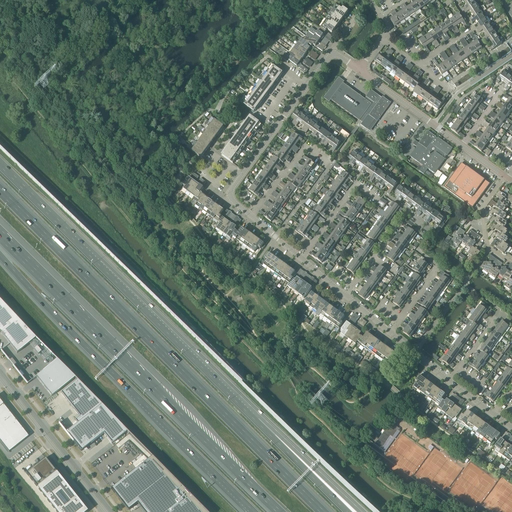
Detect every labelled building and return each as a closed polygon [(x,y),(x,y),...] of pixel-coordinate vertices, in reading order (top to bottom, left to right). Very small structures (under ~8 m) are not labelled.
[(419,10),(412,0),(409,0),(410,0),(412,4),(409,6),(414,13),(415,15),(420,12),(419,10)] [(424,7),(419,0),(418,0),(417,1),(415,0),(412,0),(419,10),(424,7)] [(472,0),(469,0),(464,3),(466,6),(462,9),(464,11),(475,3),(472,0)] [(475,3),(464,11),(465,13),(469,10),(471,13),(478,8),(475,3)] [(414,13),(409,6),(407,8),(404,4),(402,5),(409,17),(414,13)] [(409,17),(402,5),(400,7),(402,11),(399,13),(404,20),(409,17)] [(337,6),(334,10),(339,13),(340,12),(345,16),(348,12),(343,8),(342,9),(337,6)] [(470,21),(482,13),(484,12),(481,7),(478,8),(471,13),(473,16),(469,19),(470,21)] [(334,10),(331,13),(336,17),(337,15),(343,19),(345,16),(340,12),(339,13),(334,10)] [(392,12),(399,23),(404,20),(399,13),(397,15),(394,11),(392,12)] [(399,23),(392,12),(390,13),(392,17),(389,19),(394,27),(399,23)] [(331,13),(328,17),(334,21),(335,19),(340,23),(343,19),(337,15),(336,17),(331,13)] [(478,23),(485,18),(482,13),(470,21),(472,23),(476,20),(478,23)] [(453,18),(458,25),(461,23),(462,25),(465,23),(459,14),(453,18)] [(328,17),(326,20),(331,24),(332,22),(338,26),(340,23),(335,19),(334,21),(328,17)] [(485,18),(478,23),(480,26),(476,29),(477,31),(488,23),(490,22),(487,17),(485,18)] [(448,21),(454,30),(457,28),(456,27),(458,25),(453,18),(448,21)] [(326,20),(323,24),(328,28),(329,26),(335,30),(338,26),(332,22),(331,24),(326,20)] [(443,25),(448,32),(451,30),(452,31),(454,30),(448,21),(443,25)] [(488,23),(477,31),(479,33),(483,30),(484,33),(492,28),(488,23)] [(320,28),(326,32),(327,30),(332,34),(335,30),(329,26),(328,28),(323,24),(320,28)] [(438,28),(444,37),(447,35),(446,33),(448,32),(443,25),(438,28)] [(326,32),(320,28),(319,30),(314,26),(311,30),(316,34),(318,32),(323,36),(326,32)] [(444,37),(438,28),(434,31),(438,38),(441,36),(442,38),(444,37)] [(492,28),(484,33),(486,36),(482,39),(484,41),(495,33),(492,28)] [(311,30),(308,33),(314,37),(315,36),(320,39),(322,41),(325,37),(323,36),(318,32),(316,34),(311,30)] [(438,38),(434,31),(428,35),(434,43),(437,42),(436,40),(438,38)] [(308,33),(306,37),(311,41),(312,39),(318,43),(320,39),(315,36),(314,37),(308,33)] [(491,43),(498,38),(495,33),(484,41),(485,43),(489,40),(491,43)] [(424,38),(428,45),(431,43),(432,45),(434,43),(428,35),(424,38)] [(428,45),(424,38),(423,36),(417,40),(424,50),(427,48),(426,47),(428,45)] [(306,37),(303,40),(303,41),(309,44),(311,46),(312,45),(315,47),(318,43),(312,39),(311,41),(306,37)] [(471,44),(476,52),(482,48),(474,37),(472,38),(474,42),(471,44)] [(498,38),(491,43),(493,46),(489,48),(491,51),(502,43),(498,38)] [(301,39),(298,43),(303,46),(302,48),(307,52),(310,48),(307,46),(309,44),(303,41),(303,40),(301,39)] [(464,44),(471,55),(476,52),(471,44),(469,46),(466,42),(464,44)] [(298,43),(295,46),(301,50),(299,52),(304,56),(307,52),(302,48),(303,46),(298,43)] [(471,55),(464,44),(462,45),(464,49),(461,51),(466,58),(471,55)] [(295,46),(293,50),(298,54),(296,55),(302,59),(304,56),(299,52),(301,50),(295,46)] [(466,58),(461,51),(459,53),(456,49),(454,51),(461,62),(466,58)] [(293,50),(290,54),(295,57),(294,59),(299,63),(302,59),(296,55),(298,54),(293,50)] [(452,58),(456,65),(461,62),(454,51),(452,52),(454,56),(452,58)] [(381,66),(389,55),(386,53),(384,57),(381,55),(375,62),(381,66)] [(295,57),(290,54),(285,60),(288,62),(289,61),(297,67),(299,63),(294,59),(295,57)] [(389,55),(381,66),(385,69),(390,62),(388,60),(391,56),(389,55)] [(452,68),(453,71),(458,67),(456,65),(452,58),(449,60),(446,56),(444,57),(452,68)] [(452,68),(444,57),(442,59),(445,63),(442,65),(446,72),(447,72),(452,68)] [(390,73),(398,62),(396,60),(393,64),(390,62),(385,69),(390,73)] [(395,76),(400,69),(397,67),(400,63),(398,62),(390,73),(395,76)] [(436,63),(434,64),(441,75),(447,72),(446,72),(442,65),(439,67),(436,63)] [(274,85),(282,73),(271,65),(242,104),(254,112),(271,89),(272,90),(275,86),(274,85)] [(400,69),(395,76),(400,80),(408,69),(406,67),(403,71),(400,69)] [(400,80),(405,83),(410,77),(410,76),(407,74),(410,70),(408,69),(400,80)] [(501,80),(503,82),(508,75),(504,71),(496,82),(498,84),(501,80)] [(410,87),(418,76),(415,74),(413,78),(410,76),(410,77),(405,83),(410,87)] [(505,89),(511,79),(511,77),(508,75),(503,82),(506,84),(503,88),(505,89)] [(420,77),(418,76),(410,87),(415,91),(416,89),(418,85),(420,84),(417,81),(420,77)] [(329,103),(331,100),(359,121),(360,121),(362,123),(360,125),(367,130),(375,120),(377,122),(391,103),(382,97),(380,100),(378,98),(379,96),(371,90),(365,97),(366,97),(364,99),(343,84),(344,82),(339,78),(323,99),(329,103)] [(421,87),(418,85),(416,89),(415,91),(413,92),(418,96),(426,85),(424,84),(421,87)] [(423,100),(428,92),(425,90),(428,87),(426,85),(418,96),(423,100)] [(428,103),(436,92),(434,91),(431,94),(428,92),(423,100),(428,103)] [(433,107),(438,100),(435,98),(438,94),(436,92),(428,103),(433,107)] [(480,103),(482,100),(475,95),(472,100),(480,106),(480,107),(482,104),(480,103)] [(438,100),(433,107),(438,110),(446,99),(443,98),(441,102),(438,100)] [(468,105),(475,110),(477,108),(479,109),(480,107),(480,106),(472,100),(468,105)] [(501,107),(509,113),(511,109),(511,107),(506,103),(504,106),(502,105),(501,107)] [(475,110),(468,105),(465,110),(473,116),(475,114),(473,113),(475,110)] [(509,113),(501,107),(499,109),(501,110),(499,113),(506,118),(509,113)] [(294,125),(302,114),(297,110),(292,117),(295,119),(292,123),(294,125)] [(473,116),(465,110),(461,115),(467,119),(468,120),(470,117),(473,119),(474,117),(473,116)] [(494,117),(502,123),(506,118),(499,113),(497,116),(495,115),(494,117)] [(302,114),(294,125),(296,126),(299,122),(301,124),(306,117),(302,114)] [(466,123),(468,120),(467,119),(461,115),(457,120),(466,126),(467,124),(466,123)] [(221,155),(233,164),(261,125),(250,116),(233,140),(232,139),(229,143),(230,144),(221,155)] [(303,132),(311,121),(306,117),(301,124),(304,126),(301,130),(303,132)] [(502,123),(494,117),(492,119),(494,120),(492,123),(499,128),(502,123)] [(189,150),(201,158),(212,143),(213,143),(216,139),(215,139),(224,127),(212,118),(189,150)] [(454,125),(461,130),(463,127),(464,128),(466,126),(457,120),(454,125)] [(311,131),(316,124),(311,121),(303,132),(306,133),(308,130),(311,131)] [(487,126),(495,132),(499,128),(492,123),(490,125),(488,124),(487,126)] [(316,124),(311,131),(314,134),(311,137),(313,139),(321,128),(316,124)] [(461,130),(454,125),(450,130),(459,136),(460,134),(459,132),(461,130)] [(485,132),(492,137),(495,132),(487,126),(485,128),(487,129),(485,132)] [(321,139),(326,131),(321,128),(313,139),(315,140),(318,137),(321,139)] [(290,139),(297,144),(299,141),(303,144),(304,141),(297,136),(298,134),(291,129),(290,132),(291,133),(292,135),(290,139)] [(326,131),(321,139),(324,141),(321,144),(323,146),(331,135),(326,131)] [(427,131),(419,143),(418,144),(420,145),(418,148),(417,147),(410,157),(423,166),(419,171),(424,175),(428,169),(435,174),(445,159),(444,159),(446,155),(447,156),(452,149),(438,138),(437,139),(435,138),(436,137),(427,131)] [(492,137),(485,132),(483,135),(481,134),(480,136),(488,142),(492,137)] [(331,135),(323,146),(325,147),(328,144),(330,146),(335,139),(336,139),(331,135)] [(479,135),(477,137),(478,138),(480,139),(477,142),(485,147),(488,142),(480,136),(479,135)] [(297,144),(290,139),(286,143),(297,151),(299,149),(295,146),(297,144)] [(341,142),(336,139),(335,139),(330,146),(333,148),(331,152),(333,153),(341,142)] [(485,147),(477,142),(476,145),(474,144),(472,146),(481,152),(485,147)] [(283,148),(290,153),(292,150),(296,153),(297,151),(286,143),(283,148)] [(290,153),(283,148),(279,153),(290,161),(292,159),(288,156),(290,153)] [(350,166),(358,155),(353,151),(348,159),(351,161),(348,165),(350,166)] [(279,153),(276,158),(281,162),(283,163),(285,160),(289,163),(290,161),(279,153)] [(358,155),(350,166),(352,168),(355,164),(358,166),(363,159),(358,155)] [(270,161),(281,169),(282,167),(279,165),(281,162),(276,158),(274,156),(270,161)] [(316,165),(307,158),(305,161),(307,162),(305,165),(312,170),(314,171),(318,166),(317,165),(316,165)] [(360,173),(368,162),(363,159),(358,166),(361,168),(358,172),(360,173)] [(281,169),(270,161),(267,166),(274,171),(276,169),(279,171),(281,169)] [(368,162),(360,173),(362,175),(365,171),(368,173),(373,166),(368,162)] [(489,184),(461,164),(444,188),(472,208),(489,184)] [(310,176),(314,171),(312,170),(305,165),(303,167),(301,166),(300,168),(309,175),(310,176)] [(274,171),(267,166),(263,171),(274,179),(275,177),(272,174),(274,171)] [(373,166),(368,173),(370,175),(368,179),(370,180),(378,169),(373,166)] [(307,181),(310,176),(309,175),(300,168),(298,171),(300,172),(298,174),(303,179),(305,180),(305,179),(307,181)] [(382,173),(378,169),(370,180),(372,182),(375,178),(377,180),(382,173)] [(259,176),(266,181),(269,178),(272,181),(274,179),(263,171),(259,176)] [(354,180),(343,172),(340,177),(347,182),(349,179),(353,182),(354,180)] [(379,187),(387,176),(382,173),(377,180),(380,182),(377,186),(379,187)] [(293,178),(301,184),(305,180),(303,179),(298,174),(296,177),(294,176),(293,178)] [(387,176),(379,187),(381,189),(384,185),(387,187),(392,180),(394,178),(389,174),(387,176)] [(256,181),(267,189),(268,187),(264,184),(266,181),(259,176),(256,181)] [(340,177),(338,176),(335,181),(336,182),(347,190),(349,188),(345,185),(347,182),(340,177)] [(183,189),(186,192),(190,186),(188,185),(192,180),(189,177),(183,185),(185,186),(183,189)] [(301,184),(293,178),(291,180),(293,181),(291,184),(290,184),(296,188),(298,189),(301,184)] [(196,183),(192,180),(188,185),(190,186),(186,192),(190,194),(194,189),(192,188),(196,183)] [(397,184),(392,180),(387,187),(390,189),(387,193),(389,195),(397,184)] [(267,189),(256,181),(252,186),(259,191),(261,188),(265,191),(267,189)] [(333,187),(340,192),(342,189),(346,192),(347,190),(336,182),(335,181),(331,186),(333,187)] [(199,185),(196,183),(192,188),(194,189),(190,194),(194,197),(198,192),(196,191),(199,185)] [(292,193),(296,188),(290,184),(291,184),(289,183),(287,186),(285,184),(284,187),(290,191),(292,193)] [(194,197),(192,199),(198,203),(199,201),(197,200),(201,194),(200,193),(203,188),(199,185),(196,191),(198,192),(194,197)] [(259,191),(252,186),(249,191),(260,199),(261,196),(257,194),(259,191)] [(397,201),(405,190),(400,186),(395,193),(398,195),(395,199),(397,201)] [(284,190),(281,193),(286,196),(291,199),(294,194),(292,193),(290,191),(284,187),(282,189),(284,190)] [(329,192),(340,200),(341,197),(338,195),(340,192),(333,187),(329,192)] [(506,189),(503,194),(503,195),(505,196),(508,198),(506,200),(510,203),(511,204),(511,195),(511,197),(507,194),(509,191),(506,189)] [(405,190),(397,201),(400,202),(402,198),(405,200),(410,193),(405,190)] [(506,208),(510,203),(506,200),(508,198),(505,196),(503,195),(503,194),(499,191),(495,196),(500,200),(498,202),(506,208)] [(340,200),(329,192),(326,196),(333,202),(335,199),(338,202),(340,200)] [(277,196),(285,203),(289,198),(286,196),(281,193),(280,195),(278,194),(277,196)] [(407,208),(415,197),(410,193),(405,200),(408,202),(405,206),(407,208)] [(201,194),(197,200),(199,201),(198,203),(196,206),(199,209),(203,204),(201,202),(205,197),(201,194)] [(285,203),(277,196),(275,198),(277,199),(274,202),(281,208),(285,203)] [(333,202),(326,196),(322,201),(333,209),(334,207),(331,204),(333,202)] [(355,203),(362,208),(366,203),(357,196),(355,199),(357,200),(355,203)] [(209,200),(205,197),(201,202),(203,204),(199,209),(203,211),(206,206),(205,205),(209,200)] [(415,207),(420,200),(415,197),(407,208),(409,209),(412,205),(415,207)] [(203,211),(206,214),(210,209),(208,208),(212,202),(209,200),(205,205),(206,206),(203,211)] [(417,215),(425,204),(420,200),(415,207),(418,209),(415,213),(417,215)] [(333,209),(322,201),(318,206),(325,211),(328,208),(331,211),(333,209)] [(506,208),(498,202),(497,205),(492,201),(488,206),(490,208),(492,206),(496,208),(495,211),(494,211),(497,213),(499,210),(503,213),(506,208)] [(206,214),(210,217),(214,212),(212,210),(216,205),(212,202),(208,208),(210,209),(206,214)] [(281,208),(274,202),(272,205),(271,204),(269,206),(274,209),(278,212),(281,208)] [(362,208),(355,203),(353,205),(351,204),(350,206),(358,213),(362,208)] [(389,208),(395,213),(397,210),(401,212),(403,210),(392,203),(389,208)] [(424,214),(430,207),(425,204),(417,215),(419,216),(422,212),(424,214)] [(210,217),(214,219),(217,214),(215,213),(220,208),(216,205),(212,210),(214,212),(210,217)] [(318,206),(317,205),(315,206),(313,208),(313,210),(326,219),(327,217),(324,214),(325,211),(318,206)] [(274,217),(278,212),(274,209),(269,206),(268,208),(269,209),(267,212),(274,217)] [(358,213),(350,206),(348,208),(350,210),(348,212),(355,218),(358,213)] [(427,222),(434,211),(430,207),(424,214),(427,217),(424,220),(427,222)] [(217,222),(221,217),(220,215),(224,210),(220,208),(215,213),(217,214),(214,219),(217,222)] [(385,213),(395,220),(397,218),(393,215),(395,213),(389,208),(385,213)] [(507,216),(503,213),(499,210),(497,213),(494,211),(495,211),(492,209),(488,214),(491,216),(493,213),(497,216),(495,218),(497,220),(499,218),(504,221),(507,216)] [(321,218),(311,211),(309,211),(307,214),(307,216),(308,217),(316,222),(318,219),(319,220),(321,218)] [(434,222),(439,214),(434,211),(427,222),(429,223),(431,220),(434,222)] [(271,222),(274,217),(267,212),(265,215),(264,214),(262,216),(271,222)] [(355,218),(348,212),(346,215),(344,214),(343,216),(351,223),(355,218)] [(395,220),(385,213),(382,217),(388,222),(390,220),(394,222),(395,220)] [(439,214),(434,222),(437,224),(434,227),(436,229),(438,226),(442,229),(444,225),(443,224),(446,220),(444,218),(439,214)] [(221,217),(217,222),(219,223),(216,228),(219,231),(223,226),(221,225),(225,219),(221,217)] [(316,222),(308,217),(305,221),(313,228),(315,226),(313,225),(316,222)] [(378,222),(388,230),(390,228),(386,225),(388,222),(382,217),(378,222)] [(508,224),(504,221),(499,218),(497,220),(495,218),(493,217),(489,222),(492,223),(493,221),(497,224),(496,226),(498,228),(500,226),(504,229),(508,224)] [(339,224),(346,229),(350,224),(341,218),(340,220),(341,221),(339,224)] [(219,231),(223,234),(227,229),(225,227),(229,222),(225,219),(221,225),(223,226),(219,231)] [(313,228),(305,221),(301,226),(308,231),(310,229),(312,230),(313,228)] [(223,234),(226,236),(230,231),(228,230),(232,225),(229,222),(225,227),(227,229),(223,234)] [(388,230),(378,222),(375,227),(381,232),(383,229),(387,232),(388,230)] [(308,231),(301,226),(298,224),(294,230),(304,238),(305,236),(310,240),(312,238),(306,234),(308,231)] [(346,229),(339,224),(337,227),(336,226),(334,228),(343,234),(346,229)] [(508,231),(504,229),(500,226),(498,228),(496,226),(493,224),(490,229),(492,231),(494,229),(498,232),(496,234),(499,236),(501,233),(505,236),(508,231)] [(231,239),(232,237),(236,231),(234,230),(236,228),(232,225),(228,230),(230,231),(226,236),(231,239)] [(405,226),(403,228),(406,231),(404,234),(411,238),(413,240),(417,235),(415,233),(405,226)] [(381,232),(375,227),(371,232),(381,239),(383,237),(379,235),(381,232)] [(232,237),(236,239),(239,234),(241,236),(245,230),(242,228),(238,233),(236,231),(232,237)] [(332,234),(339,239),(343,234),(334,228),(333,230),(334,231),(332,234)] [(236,239),(239,242),(243,237),(245,238),(249,233),(245,230),(241,236),(239,234),(236,239)] [(455,235),(450,242),(458,247),(461,243),(463,239),(461,237),(463,234),(463,235),(465,232),(462,230),(460,233),(458,231),(455,235)] [(463,244),(465,246),(466,245),(467,244),(471,238),(469,236),(473,232),(470,230),(465,236),(463,235),(463,234),(461,237),(463,239),(461,243),(463,244)] [(381,239),(371,232),(367,237),(374,242),(376,239),(380,241),(381,239)] [(509,239),(505,236),(501,233),(499,236),(496,234),(494,232),(490,237),(493,239),(494,237),(498,239),(497,242),(499,244),(501,241),(505,244),(509,239)] [(239,242),(242,244),(243,245),(247,240),(249,241),(252,236),(249,233),(245,238),(243,237),(239,242)] [(411,238),(404,234),(402,236),(398,233),(396,235),(398,236),(408,243),(411,238)] [(339,239),(332,234),(330,237),(329,236),(327,238),(335,244),(339,239)] [(356,239),(361,243),(364,240),(357,235),(354,238),(356,239)] [(396,235),(394,237),(399,241),(397,243),(399,244),(404,248),(407,244),(408,243),(398,236),(396,235)] [(465,246),(471,250),(473,246),(476,248),(477,245),(475,243),(480,237),(477,235),(474,240),(471,238),(467,244),(466,245),(465,246)] [(243,245),(247,248),(249,244),(250,242),(252,244),(256,238),(252,236),(249,241),(247,240),(243,245)] [(247,248),(250,250),(254,245),(256,246),(257,245),(260,241),(256,238),(252,244),(250,242),(249,244),(247,248)] [(335,244),(327,238),(326,240),(327,241),(325,244),(327,245),(332,249),(335,244)] [(364,245),(372,251),(374,249),(373,248),(375,245),(368,240),(364,245)] [(509,247),(505,244),(501,241),(499,244),(497,242),(494,240),(491,245),(493,247),(495,244),(499,247),(497,250),(505,255),(507,253),(506,252),(509,247)] [(260,249),(264,244),(260,241),(257,245),(256,246),(254,245),(250,250),(249,251),(256,256),(261,250),(260,249)] [(397,243),(396,246),(390,242),(388,244),(401,253),(404,248),(397,243)] [(482,244),(479,243),(477,245),(476,248),(473,246),(471,250),(467,254),(475,260),(480,253),(477,251),(482,244)] [(322,245),(320,248),(328,254),(332,249),(327,245),(325,244),(323,246),(322,245)] [(401,253),(388,244),(387,246),(392,250),(390,253),(397,258),(401,253)] [(372,251),(364,245),(361,250),(362,251),(367,255),(370,252),(371,253),(372,251)] [(320,250),(318,253),(323,257),(325,259),(328,254),(320,248),(318,249),(320,250)] [(357,255),(365,261),(367,259),(366,258),(367,255),(362,251),(361,250),(357,255)] [(264,268),(266,267),(267,268),(271,263),(269,261),(273,256),(269,253),(261,265),(259,264),(256,268),(259,271),(262,267),(264,268)] [(321,263),(325,259),(323,257),(318,253),(316,256),(315,255),(313,257),(321,263)] [(397,258),(390,253),(388,256),(385,253),(383,256),(394,263),(397,258)] [(365,261),(357,255),(354,260),(355,261),(360,265),(362,262),(364,263),(365,261)] [(480,268),(488,273),(490,270),(493,267),(494,265),(492,263),(495,259),(490,255),(488,257),(491,259),(488,263),(485,261),(480,268)] [(267,268),(271,270),(274,265),(273,264),(276,259),(273,256),(269,261),(271,263),(267,268)] [(271,270),(274,273),(278,268),(276,267),(280,261),(276,259),(273,264),(274,265),(271,270)] [(354,260),(350,265),(358,271),(360,268),(358,267),(360,265),(355,261),(354,260)] [(431,268),(421,260),(417,266),(424,271),(426,268),(429,270),(431,268)] [(274,273),(278,276),(282,271),(280,269),(284,264),(280,261),(276,267),(278,268),(274,273)] [(495,279),(498,275),(501,271),(498,269),(500,266),(501,266),(502,264),(500,262),(495,268),(493,267),(490,270),(488,273),(495,279)] [(278,276),(282,278),(285,273),(283,272),(287,267),(284,264),(280,269),(282,271),(278,276)] [(503,278),(509,270),(507,268),(508,266),(506,264),(503,268),(501,266),(500,266),(498,269),(501,271),(498,275),(503,278)] [(357,273),(358,271),(350,265),(346,270),(353,274),(355,271),(357,273)] [(415,265),(412,269),(423,278),(425,275),(422,273),(424,271),(417,266),(415,265)] [(374,267),(372,269),(382,276),(386,271),(379,266),(377,269),(374,267)] [(282,278),(285,281),(289,276),(287,275),(291,269),(287,267),(283,272),(285,273),(282,278)] [(289,284),(293,278),(291,277),(295,272),(291,269),(287,275),(289,276),(285,281),(289,284)] [(374,273),(372,276),(379,281),(382,276),(372,269),(371,271),(374,273)] [(503,278),(508,282),(511,278),(511,270),(511,272),(509,270),(503,278)] [(410,279),(418,285),(420,282),(419,281),(421,278),(414,274),(410,279)] [(439,282),(445,286),(449,281),(450,282),(452,280),(445,274),(443,277),(439,274),(438,276),(441,278),(439,282)] [(365,279),(375,286),(379,281),(372,276),(370,279),(367,276),(365,279)] [(293,278),(289,284),(287,286),(291,289),(295,284),(296,285),(300,280),(297,277),(295,280),(293,278)] [(367,283),(365,286),(372,291),(375,286),(365,279),(364,280),(367,283)] [(407,284),(413,289),(416,286),(417,287),(418,285),(410,279),(407,284)] [(291,289),(294,292),(298,287),(300,288),(304,283),(300,280),(296,285),(295,284),(291,289)] [(445,286),(439,282),(437,284),(432,281),(431,283),(432,284),(442,291),(445,286)] [(294,292),(298,294),(302,289),(304,291),(308,285),(304,283),(300,288),(298,287),(294,292)] [(413,289),(407,284),(403,289),(411,295),(413,292),(411,291),(413,289)] [(432,291),(438,296),(442,291),(432,284),(431,286),(434,288),(432,291)] [(304,299),(306,296),(311,288),(308,285),(304,291),(302,289),(298,294),(304,299)] [(358,288),(368,296),(368,295),(370,297),(373,292),(372,291),(365,286),(363,288),(360,286),(358,288)] [(368,296),(358,288),(357,290),(360,293),(358,296),(365,300),(368,296)] [(403,289),(400,293),(406,298),(408,295),(410,296),(411,295),(403,289)] [(438,296),(432,291),(430,294),(426,291),(425,294),(435,301),(438,296)] [(307,298),(304,302),(307,303),(306,304),(309,307),(313,302),(311,300),(315,295),(311,292),(307,298)] [(396,298),(404,304),(406,302),(405,301),(406,298),(400,293),(398,292),(395,297),(396,298)] [(425,301),(431,306),(435,301),(425,294),(423,295),(427,298),(425,301)] [(309,307),(313,310),(317,304),(315,303),(319,298),(315,295),(311,300),(313,302),(309,307)] [(313,310),(316,312),(320,307),(319,306),(322,300),(319,298),(315,303),(317,304),(313,310)] [(396,298),(393,303),(399,308),(401,305),(403,306),(404,304),(396,298)] [(17,318),(0,300),(0,332),(0,333),(17,353),(36,338),(17,319),(17,318)] [(316,312),(320,315),(324,310),(322,308),(326,303),(322,300),(319,306),(320,307),(316,312)] [(431,306),(425,301),(423,303),(419,301),(418,303),(428,311),(431,306)] [(476,311),(486,318),(487,316),(484,313),(486,311),(487,312),(490,308),(482,302),(476,311)] [(320,315),(324,318),(327,313),(326,311),(330,306),(326,303),(322,308),(324,310),(320,315)] [(324,318),(327,320),(331,315),(329,314),(333,308),(330,306),(326,311),(327,313),(324,318)] [(419,310),(417,313),(424,318),(427,313),(417,306),(416,308),(419,310)] [(327,320),(331,323),(335,318),(333,316),(337,311),(333,308),(329,314),(331,315),(327,320)] [(331,323),(335,326),(338,320),(337,319),(340,314),(337,311),(333,316),(335,318),(331,323)] [(472,315),(479,320),(481,317),(484,320),(486,318),(476,311),(472,315)] [(410,315),(420,323),(424,318),(417,313),(415,316),(412,313),(410,315)] [(344,317),(340,314),(337,319),(338,320),(335,326),(338,328),(343,323),(341,322),(344,317)] [(420,323),(410,315),(409,317),(412,320),(410,323),(417,328),(420,323)] [(479,320),(472,315),(469,320),(481,329),(482,327),(477,323),(479,320)] [(467,327),(474,332),(476,329),(479,331),(481,329),(469,320),(468,320),(466,323),(466,324),(465,325),(467,327)] [(496,325),(504,331),(508,326),(501,321),(499,324),(498,323),(496,325)] [(341,334),(344,337),(348,331),(346,330),(350,325),(346,322),(341,330),(342,331),(341,334)] [(417,328),(410,323),(408,325),(403,322),(402,324),(403,325),(413,333),(417,328)] [(344,337),(348,339),(352,334),(350,333),(354,327),(350,325),(346,330),(348,331),(344,337)] [(413,333),(403,325),(402,327),(405,330),(403,333),(409,338),(413,333)] [(494,331),(501,336),(504,331),(496,325),(495,327),(496,328),(494,331)] [(348,339),(352,342),(355,337),(354,335),(357,330),(354,327),(350,333),(352,334),(348,339)] [(463,332),(473,339),(475,337),(472,334),(474,332),(467,327),(463,332)] [(357,342),(361,337),(359,335),(361,333),(357,330),(354,335),(355,337),(352,342),(355,345),(357,342)] [(489,335),(497,341),(501,336),(494,331),(492,334),(491,333),(489,335)] [(473,339),(463,332),(460,337),(467,342),(469,339),(472,341),(473,339)] [(361,337),(357,342),(361,345),(365,340),(367,341),(370,336),(367,333),(363,338),(361,337)] [(455,340),(457,341),(456,341),(466,349),(468,347),(465,344),(467,342),(460,337),(458,335),(455,340)] [(487,341),(494,346),(497,341),(489,335),(488,337),(489,338),(487,341)] [(361,345),(365,348),(368,342),(370,344),(374,338),(370,336),(367,341),(365,340),(361,345)] [(365,348),(368,350),(372,345),(374,346),(378,341),(374,338),(370,344),(368,342),(365,348)] [(368,350),(372,353),(376,348),(378,349),(381,344),(378,341),(374,346),(372,345),(368,350)] [(453,346),(459,351),(462,348),(465,351),(466,349),(456,341),(453,346)] [(482,345),(490,351),(494,346),(487,341),(485,344),(484,343),(482,345)] [(372,353),(375,355),(379,350),(381,352),(385,346),(381,344),(378,349),(376,348),(372,353)] [(490,351),(482,345),(481,347),(482,348),(480,351),(482,352),(487,356),(487,355),(490,351)] [(375,355),(379,358),(383,353),(385,354),(389,349),(385,346),(381,352),(379,350),(375,355)] [(459,351),(453,346),(449,351),(460,359),(462,357),(457,354),(459,351)] [(379,358),(383,361),(387,356),(388,357),(392,352),(389,349),(385,354),(383,353),(379,358)] [(460,359),(449,351),(446,356),(452,361),(454,358),(459,361),(460,359)] [(390,359),(392,360),(396,354),(392,352),(388,357),(387,356),(383,361),(387,364),(390,359)] [(475,355),(485,362),(489,357),(487,355),(487,356),(482,352),(480,355),(476,353),(475,355)] [(475,362),(481,367),(485,362),(475,355),(474,357),(477,359),(475,362)] [(450,364),(452,361),(446,356),(442,361),(452,368),(454,366),(450,364)] [(57,360),(35,377),(51,397),(74,378),(75,378),(57,360)] [(481,367),(475,362),(473,365),(469,362),(468,365),(478,372),(481,367)] [(511,381),(511,379),(511,378),(505,374),(504,373),(501,378),(500,378),(507,383),(509,380),(511,381)] [(413,387),(417,390),(421,385),(419,383),(423,378),(419,375),(415,381),(417,382),(413,387)] [(495,381),(497,383),(505,389),(506,390),(508,387),(505,385),(507,383),(500,378),(501,378),(499,376),(495,381)] [(426,381),(423,378),(419,383),(421,385),(417,390),(421,392),(424,388),(422,386),(426,381)] [(81,420),(100,404),(77,380),(76,381),(61,393),(81,420)] [(430,383),(426,381),(422,386),(424,388),(421,392),(424,395),(428,390),(426,389),(430,383)] [(434,386),(430,383),(426,389),(428,390),(424,395),(428,398),(432,393),(430,392),(434,386)] [(505,389),(497,383),(493,387),(500,392),(502,390),(504,391),(505,389)] [(437,389),(434,386),(430,392),(432,393),(428,398),(432,400),(435,396),(433,394),(437,389)] [(493,387),(490,392),(498,398),(500,396),(498,395),(500,392),(493,387)] [(432,400),(435,403),(439,398),(437,397),(441,392),(437,389),(433,394),(435,396),(432,400)] [(435,403),(439,406),(443,401),(441,399),(445,394),(441,392),(437,397),(439,398),(435,403)] [(497,400),(498,398),(490,392),(486,397),(493,402),(495,399),(497,400)] [(443,401),(439,406),(437,408),(441,411),(445,406),(446,407),(450,402),(446,399),(445,402),(443,401)] [(0,401),(0,442),(8,453),(28,437),(0,401)] [(441,411),(445,414),(448,409),(450,410),(454,405),(450,402),(446,407),(445,406),(441,411)] [(100,404),(81,420),(66,432),(81,451),(103,433),(111,443),(126,431),(100,404)] [(445,414),(448,417),(452,412),(454,413),(458,408),(454,405),(450,410),(448,409),(445,414)] [(461,410),(458,408),(454,413),(452,412),(448,417),(452,419),(454,417),(456,418),(461,410)] [(458,420),(461,422),(465,417),(467,418),(471,413),(467,411),(463,415),(462,414),(458,420)] [(467,418),(465,417),(461,422),(458,427),(462,430),(465,425),(469,420),(471,421),(474,416),(471,413),(467,418)] [(465,425),(469,428),(472,423),(474,424),(478,419),(474,416),(471,421),(469,420),(465,425)] [(469,428),(472,430),(476,425),(478,427),(482,421),(478,419),(474,424),(472,423),(469,428)] [(472,430),(476,433),(480,428),(482,429),(485,424),(482,421),(478,427),(476,425),(472,430)] [(476,433),(480,436),(483,431),(485,432),(489,427),(485,424),(482,429),(480,428),(476,433)] [(389,425),(385,430),(384,429),(380,433),(382,435),(378,440),(374,446),(380,450),(390,436),(392,438),(397,431),(392,427),(389,425)] [(480,436),(483,438),(487,433),(489,434),(493,429),(489,427),(485,432),(483,431),(480,436)] [(483,438),(487,441),(491,436),(492,437),(496,432),(493,429),(489,434),(487,433),(483,438)] [(397,431),(392,438),(390,436),(380,450),(385,453),(399,432),(397,431)] [(500,435),(496,432),(492,437),(491,436),(487,441),(491,444),(494,439),(496,440),(500,435)] [(495,450),(498,453),(502,448),(500,447),(504,441),(500,439),(495,446),(497,448),(495,450)] [(508,444),(504,441),(500,447),(502,448),(498,453),(502,456),(506,451),(504,449),(508,444)] [(511,447),(508,444),(504,449),(506,451),(502,456),(506,459),(509,454),(507,452),(511,447)] [(486,455),(481,451),(478,456),(483,460),(483,459),(485,457),(486,455)] [(38,489),(41,492),(43,494),(43,495),(45,498),(45,497),(47,500),(49,503),(50,503),(52,505),(51,506),(54,509),(54,508),(56,511),(81,511),(85,510),(85,509),(79,502),(77,499),(75,496),(74,497),(72,494),(73,494),(71,491),(70,491),(68,488),(66,485),(66,486),(64,483),(62,480),(61,480),(59,477),(60,477),(57,474),(57,475),(55,472),(53,469),(51,467),(51,466),(45,458),(38,464),(26,473),(26,474),(32,481),(34,483),(34,484),(36,487),(37,486),(39,489),(38,489)] [(111,490),(109,491),(126,511),(127,511),(128,511),(136,505),(141,511),(204,511),(150,458),(111,490)]
